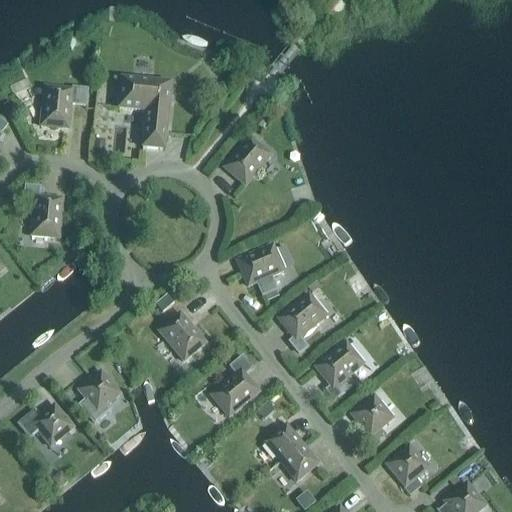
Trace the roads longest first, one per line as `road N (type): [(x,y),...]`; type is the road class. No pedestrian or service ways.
road 1 (residential): [(391,511),(202,269)]
road 2 (residential): [(0,409),(123,309),(142,283)]
road 3 (residential): [(202,269),(213,252),(217,213),(194,180),(142,173),(113,194)]
road 4 (residential): [(0,185),(48,161),(74,166),(113,194)]
